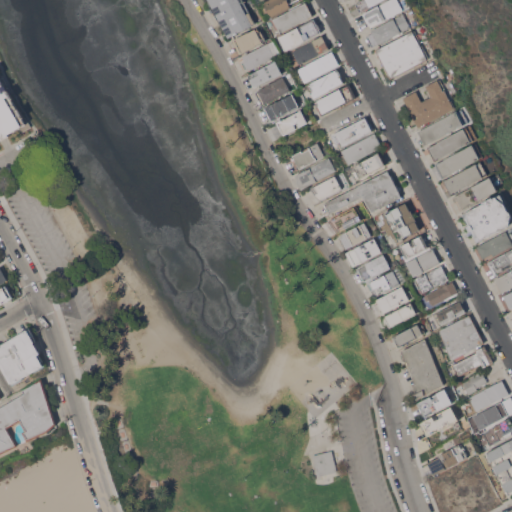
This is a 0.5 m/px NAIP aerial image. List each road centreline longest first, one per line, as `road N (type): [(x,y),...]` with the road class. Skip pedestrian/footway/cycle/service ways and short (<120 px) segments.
road 1 (residential): [(183,0),(364,310),(390,377),(420,511)]
road 2 (residential): [(323,0),(511,356)]
road 3 (residential): [(0,225),(39,300),(111,511)]
